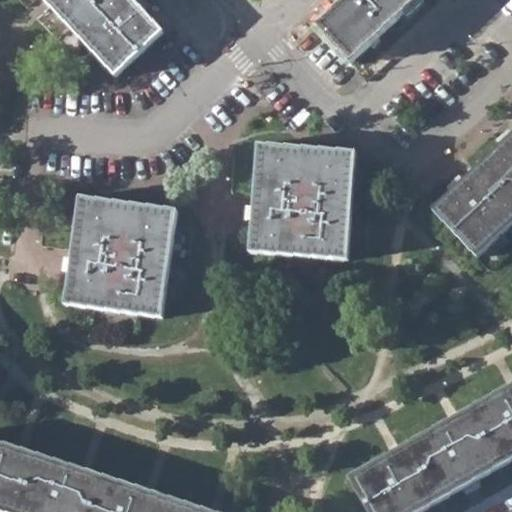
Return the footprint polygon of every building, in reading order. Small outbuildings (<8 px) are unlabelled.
[(165,32),(135,0),(45,0),(117,76),(165,32)] [(346,0),(318,25),(352,62),(420,0),(346,0)] [(511,137),(435,210),(478,257),(511,225),(511,137)] [(355,155),(258,148),(251,253),(347,261),(355,155)] [(174,197),(76,189),(67,298),(165,305),(174,197)] [(511,386),(407,446),(440,501),(511,459),(511,386)] [(0,511),(3,511),(214,511),(0,442),(0,511)] [(350,479),(368,511),(419,511),(440,501),(407,446),(350,479)]
